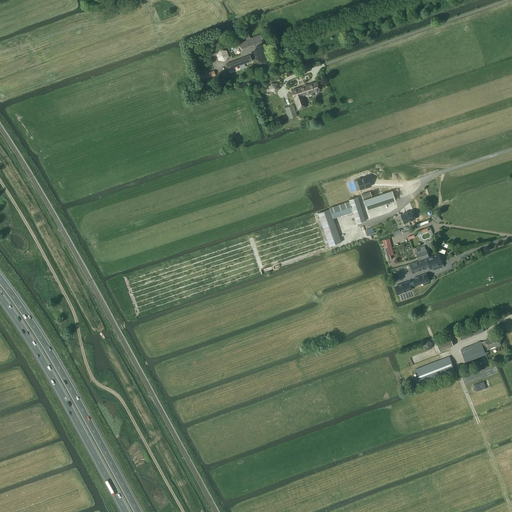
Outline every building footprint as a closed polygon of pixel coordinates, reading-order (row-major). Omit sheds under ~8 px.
[(250,38),(248,34),(245,36),(247,40),(237,44),(241,54),(264,45),(260,34),(250,38)] [(250,55),(226,63),(228,69),(252,61),(250,56),(250,55)] [(214,71),(207,73),(201,75),(202,80),(215,75),(214,71)] [(298,110),(304,107),(300,97),(320,90),(317,82),(291,90),(298,110)] [(274,93),(277,91),(279,89),(277,84),(271,84),(270,89),(274,93)] [(289,119),(297,116),(293,105),(285,108),(289,119)] [(363,178),(354,181),(357,190),(371,186),(371,185),(370,185),(367,177),(368,177),(368,176),(363,178)] [(366,210),(395,200),(392,191),(363,200),(366,210)] [(349,200),(349,201),(352,212),(353,212),(356,224),(365,221),(357,197),(349,200)] [(318,213),(329,246),(341,242),(333,218),(352,212),(349,201),(329,208),(330,209),(318,213)] [(402,224),(416,219),(412,210),(401,215),(403,218),(400,219),(402,224)] [(431,218),(438,224),(441,220),(438,217),(437,217),(434,214),(431,218)] [(372,227),(365,230),(367,236),(374,234),(372,227)] [(390,238),(383,240),(384,246),(388,260),(392,259),(391,256),(394,255),(392,247),(391,244),(390,239),(390,238)] [(426,250),(424,246),(419,248),(415,249),(419,260),(423,259),(429,257),(427,250),(426,250)] [(430,268),(442,264),(438,253),(429,257),(423,259),(419,260),(409,264),(413,273),(430,267),(430,268)] [(426,274),(413,278),(414,281),(409,283),(408,281),(396,286),(399,294),(411,290),(411,287),(415,286),(424,283),(424,285),(428,284),(427,282),(429,281),(426,274)] [(459,333),(462,340),(484,331),(481,324),(459,333)] [(500,344),(496,335),(485,340),(485,341),(481,342),(460,350),(464,361),(485,353),(484,351),(489,349),(488,348),(495,346),(496,347),(499,346),(499,345),(499,344),(500,344)] [(440,351),(454,346),(450,336),(436,342),(440,351)] [(427,350),(432,348),(433,343),(428,340),(424,342),(423,347),(427,350)] [(421,384),(454,371),(449,357),(415,370),(421,384)]
